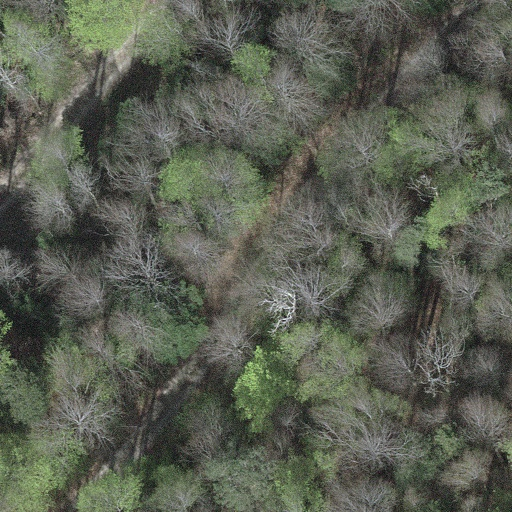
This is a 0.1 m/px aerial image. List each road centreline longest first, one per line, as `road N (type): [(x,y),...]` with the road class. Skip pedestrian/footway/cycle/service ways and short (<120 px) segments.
road 1 (track): [(15,511),(475,0)]
road 2 (track): [(153,0),(0,150)]
